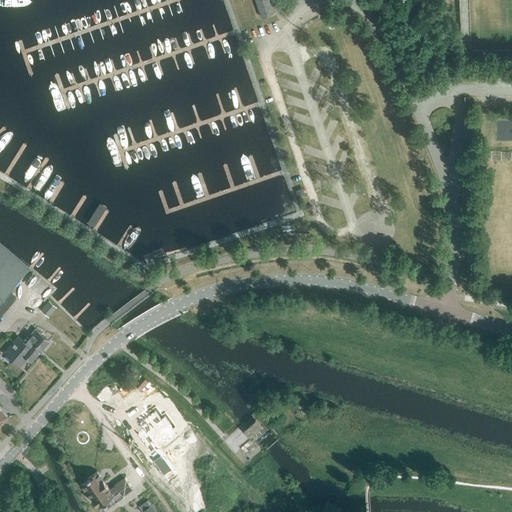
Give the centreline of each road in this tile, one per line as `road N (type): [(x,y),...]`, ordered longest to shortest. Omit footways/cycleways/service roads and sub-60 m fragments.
road 1 (unclassified): [(340,0),(367,10),(387,35),(449,182),(455,255),(448,295)]
road 2 (tertiary): [(445,311),(322,280),(260,281),(174,303)]
road 3 (tertiary): [(0,468),(99,355),(174,303)]
